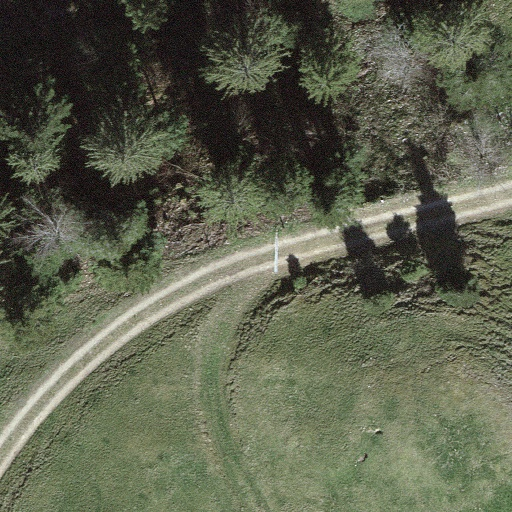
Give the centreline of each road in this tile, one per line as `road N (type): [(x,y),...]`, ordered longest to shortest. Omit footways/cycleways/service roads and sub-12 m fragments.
road 1 (track): [(261,511),(212,397),(213,358),(247,291),(286,252),(511,195)]
road 2 (track): [(286,252),(183,289),(134,319),(50,394),(0,458)]
